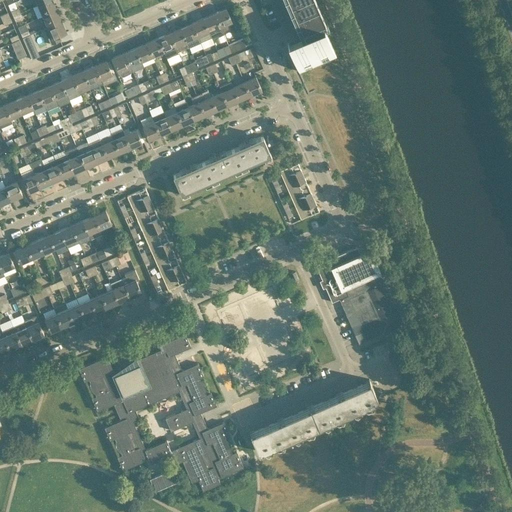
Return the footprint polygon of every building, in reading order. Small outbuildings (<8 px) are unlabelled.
[(57,9),(52,0),(48,0),(38,4),(43,15),(57,9)] [(315,0),(288,0),(304,36),(287,44),(299,71),(336,55),(322,24),(325,22),(315,0)] [(20,12),(18,7),(10,10),(13,16),(20,12)] [(234,28),(225,8),(214,13),(223,33),(234,28)] [(61,20),(57,9),(43,15),(47,26),(61,20)] [(214,13),(203,18),(209,31),(211,38),(223,33),(214,13)] [(203,18),(191,23),(197,36),(209,31),(203,18)] [(47,26),(43,28),(48,39),(50,44),(60,40),(58,35),(66,32),(61,20),(47,26)] [(191,23),(180,28),(189,47),(200,42),(197,36),(191,23)] [(169,32),(175,46),(178,52),(189,47),(180,28),(169,32)] [(175,46),(169,32),(158,37),(164,51),(167,58),(178,53),(178,52),(175,46)] [(164,51),(158,37),(146,42),(152,56),(164,51)] [(19,58),(26,54),(19,39),(12,42),(19,58)] [(242,39),(233,43),(236,50),(245,46),(242,39)] [(152,56),(146,42),(135,47),(141,61),(142,61),(141,61),(152,56)] [(141,61),(135,47),(124,52),(132,71),(144,66),(142,61),(141,61)] [(36,49),(29,52),(32,58),(39,54),(36,49)] [(132,71),(124,52),(113,57),(113,58),(120,74),(121,76),(132,71)] [(208,62),(205,55),(194,60),(195,61),(197,67),(208,62)] [(106,60),(94,65),(100,78),(111,73),(106,60)] [(195,61),(184,66),(187,73),(191,72),(197,69),(197,67),(195,61)] [(100,78),(94,65),(83,70),(89,83),(91,89),(102,84),(100,78)] [(187,73),(184,66),(179,68),(182,76),(187,73)] [(78,88),(89,83),(83,70),(72,75),(78,88)] [(187,73),(182,76),(185,83),(190,81),(187,73)] [(78,88),(72,75),(60,80),(68,99),(80,94),(78,88)] [(255,77),(247,81),(244,82),(250,95),(261,90),(255,77)] [(68,99),(60,80),(49,85),(58,104),(58,105),(69,100),(68,99)] [(176,80),(165,85),(168,93),(173,91),(173,90),(179,87),(176,80)] [(250,95),(244,82),(233,87),(239,100),(250,95)] [(125,88),(123,89),(127,98),(141,92),(138,84),(126,90),(125,88)] [(38,90),(44,103),(47,109),(58,104),(55,98),(49,85),(38,90)] [(168,93),(165,85),(160,88),(164,95),(168,93)] [(239,100),(233,87),(222,91),(227,105),(239,100)] [(44,103),(38,90),(27,95),(32,108),(44,103)] [(227,105),(222,91),(210,96),(216,110),(227,105)] [(120,92),(109,97),(112,105),(123,100),(120,92)] [(196,95),(205,115),(216,110),(210,96),(205,99),(202,92),(196,95)] [(151,101),(147,93),(143,95),(146,103),(151,101)] [(32,108),(27,95),(15,100),(21,113),(32,108)] [(146,103),(143,95),(138,97),(141,105),(146,103)] [(205,115),(196,95),(191,97),(194,103),(188,106),(193,120),(205,115)] [(112,105),(109,97),(104,99),(107,107),(112,105)] [(21,113),(15,100),(4,104),(10,118),(21,113)] [(193,120),(188,106),(186,101),(174,106),(177,111),(182,124),(193,120)] [(10,118),(4,104),(0,106),(0,125),(1,127),(12,122),(10,118)] [(86,107),(81,109),(84,117),(89,114),(86,107)] [(154,121),(160,134),(171,129),(165,116),(163,111),(152,116),(154,121)] [(171,129),(182,124),(177,111),(165,116),(171,129)] [(67,126),(72,124),(69,116),(64,118),(67,126)] [(160,134),(154,121),(143,126),(149,139),(160,134)] [(75,131),(72,124),(67,126),(70,133),(75,131)] [(130,147),(141,142),(136,129),(124,134),(130,147)] [(114,133),(111,134),(118,152),(130,147),(124,134),(122,130),(119,131),(118,130),(114,131),(114,133)] [(57,133),(50,136),(45,138),(48,145),(60,140),(59,138),(57,133)] [(107,157),(118,152),(110,133),(99,137),(107,157)] [(240,166),(269,153),(270,155),(271,155),(262,135),(232,148),(240,166)] [(96,162),(107,157),(99,137),(87,142),(96,162)] [(48,145),(45,138),(41,140),(34,143),(37,150),(48,145)] [(96,162),(87,142),(76,146),(85,167),(96,162)] [(37,150),(34,143),(27,146),(23,148),(26,155),(37,150)] [(74,172),(85,167),(76,146),(65,151),(66,154),(68,159),(74,172)] [(240,166),(232,148),(220,154),(202,161),(210,179),(240,166)] [(74,172),(68,159),(66,154),(55,159),(62,177),(74,172)] [(0,157),(0,166),(1,166),(9,162),(6,155),(0,157)] [(62,177),(55,159),(43,164),(51,182),(62,177)] [(181,194),(182,194),(181,192),(210,179),(202,161),(173,174),(172,174),(181,194)] [(300,171),(301,171),(298,162),(279,170),(284,182),(302,175),(300,171)] [(51,182),(43,164),(32,169),(40,187),(51,182)] [(40,187),(32,169),(21,174),(29,191),(40,187)] [(303,178),(302,175),(284,182),(290,195),(308,187),(304,178),(303,178)] [(22,195),(16,181),(5,186),(11,200),(22,195)] [(0,204),(11,200),(5,186),(0,188),(0,204)] [(311,194),(308,187),(290,195),(295,206),(312,199),(310,194),(311,194)] [(149,196),(145,188),(127,196),(132,207),(149,200),(148,196),(149,196)] [(319,210),(315,201),(313,202),(312,199),(295,206),(300,219),(319,210)] [(151,204),(149,200),(132,207),(137,219),(155,211),(152,203),(151,204)] [(105,210),(93,215),(99,228),(111,223),(105,210)] [(159,219),(155,211),(137,219),(142,231),(159,223),(158,220),(159,219)] [(99,228),(93,215),(82,220),(88,233),(90,238),(102,233),(99,228)] [(88,233),(82,220),(71,225),(77,238),(78,242),(79,243),(90,238),(88,233)] [(161,227),(159,223),(142,231),(147,242),(166,235),(162,226),(161,227)] [(77,238),(71,225),(60,230),(66,243),(67,247),(78,242),(77,238)] [(66,243),(60,230),(48,235),(54,248),(66,243)] [(37,240),(43,253),(54,248),(48,235),(37,240)] [(169,242),(166,235),(147,242),(153,254),(170,247),(168,243),(169,242)] [(43,253),(37,240),(26,245),(32,258),(43,253)] [(32,258),(26,245),(14,249),(20,263),(32,258)] [(176,258),(172,250),(171,250),(170,247),(153,254),(158,266),(176,258)] [(360,254),(357,247),(316,265),(332,302),(340,299),(348,295),(344,288),(380,272),(370,249),(360,254)] [(8,252),(0,255),(0,264),(3,271),(14,266),(8,252)] [(99,259),(96,252),(85,257),(88,264),(99,259)] [(179,265),(176,258),(158,266),(163,277),(180,270),(178,266),(179,265)] [(139,279),(135,270),(124,274),(125,276),(121,278),(129,297),(141,292),(136,281),(139,279)] [(168,289),(186,281),(182,273),(181,273),(180,270),(163,277),(168,289)] [(403,323),(380,272),(344,288),(348,295),(340,299),(358,343),(403,323)] [(45,274),(40,276),(40,277),(43,284),(48,281),(45,274)] [(129,297),(121,278),(110,282),(118,302),(129,297)] [(118,302),(110,282),(109,283),(112,288),(101,293),(107,307),(118,302)] [(25,291),(22,284),(10,289),(13,296),(25,291)] [(53,292),(50,285),(45,287),(48,294),(53,292)] [(107,307),(101,293),(90,298),(96,312),(107,307)] [(96,312),(90,298),(78,303),(84,317),(96,312)] [(84,317),(78,303),(67,308),(73,322),(84,317)] [(73,322),(67,308),(56,313),(62,327),(73,322)] [(0,324),(2,329),(35,315),(32,309),(0,322),(0,324)] [(62,327),(56,313),(44,318),(50,332),(62,327)] [(36,315),(24,320),(32,339),(44,334),(38,321),(36,315)] [(32,339),(24,320),(13,325),(21,344),(32,339)] [(21,344),(13,325),(1,330),(3,335),(4,335),(10,349),(21,344)] [(89,379),(90,381),(89,383),(90,385),(90,387),(91,388),(92,390),(93,392),(95,393),(96,395),(91,397),(97,410),(113,403),(120,419),(104,426),(110,439),(114,437),(115,440),(115,441),(115,443),(116,445),(117,447),(118,449),(119,450),(121,452),(122,454),(117,456),(123,469),(148,458),(150,462),(171,453),(172,453),(166,440),(145,449),(133,421),(139,419),(135,409),(179,390),(186,408),(165,417),(171,430),(192,421),(199,437),(178,446),(183,459),(176,462),(175,462),(176,463),(182,460),(191,480),(197,477),(203,489),(219,482),(217,477),(243,466),(236,451),(232,453),(231,451),(231,449),(231,447),(230,445),(230,443),(229,442),(227,440),(226,439),(224,436),(229,434),(224,421),(207,428),(200,412),(216,405),(211,392),(206,394),(205,392),(205,390),(205,388),(205,386),(204,384),(203,382),(201,381),(200,380),(199,377),(203,375),(198,363),(181,370),(174,353),(191,346),(185,333),(159,345),(161,349),(137,359),(139,364),(135,366),(135,365),(134,366),(131,368),(131,367),(130,367),(130,368),(127,369),(126,369),(126,370),(123,371),(123,370),(122,371),(119,373),(119,372),(118,372),(118,373),(115,375),(115,374),(107,356),(78,368),(84,381),(89,379)] [(4,335),(3,335),(4,336),(0,337),(0,353),(10,349),(4,335)] [(368,379),(369,381),(340,394),(347,412),(377,399),(369,379),(368,379),(369,379),(368,379)] [(347,412),(340,394),(310,407),(318,425),(347,412)] [(318,425),(310,407),(280,420),(288,438),(318,425)] [(280,420),(251,433),(250,431),(249,431),(258,451),(288,438),(280,420)] [(177,481),(171,469),(150,478),(155,491),(177,481)]
